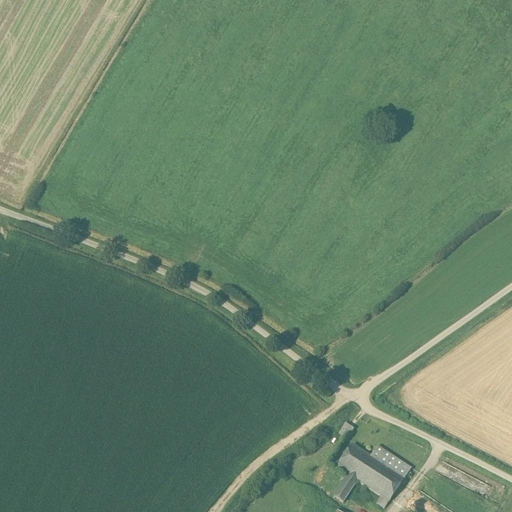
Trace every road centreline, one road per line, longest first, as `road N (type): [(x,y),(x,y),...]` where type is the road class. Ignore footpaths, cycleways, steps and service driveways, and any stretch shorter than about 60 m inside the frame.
road 1 (unclassified): [(356,399),(186,282),(0,209)]
road 2 (residential): [(356,399),(511,284)]
road 3 (unclassified): [(511,481),(356,399)]
